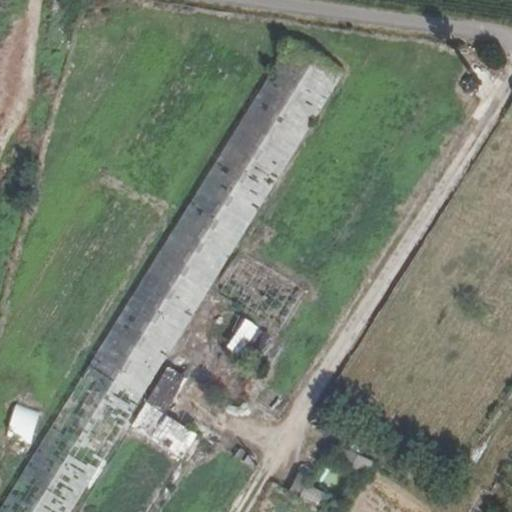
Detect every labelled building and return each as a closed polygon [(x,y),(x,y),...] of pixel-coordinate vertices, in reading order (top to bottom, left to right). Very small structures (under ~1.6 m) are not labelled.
[(242,252),(340,72),(283,41),(154,278),(180,292),(210,235),(242,252)] [(219,299),(281,336),(308,291),(246,254),(219,299)] [(214,299),(194,339),(214,349),(234,309),(214,299)] [(247,357),(262,326),(248,319),(232,350),(247,357)] [(317,364),(327,338),(294,326),(284,351),(317,364)] [(53,418),(0,510),(0,511),(71,511),(127,416),(89,394),(69,428),(53,418)] [(17,405),(8,437),(33,445),(43,413),(17,405)] [(163,441),(172,414),(144,405),(135,432),(163,441)]
